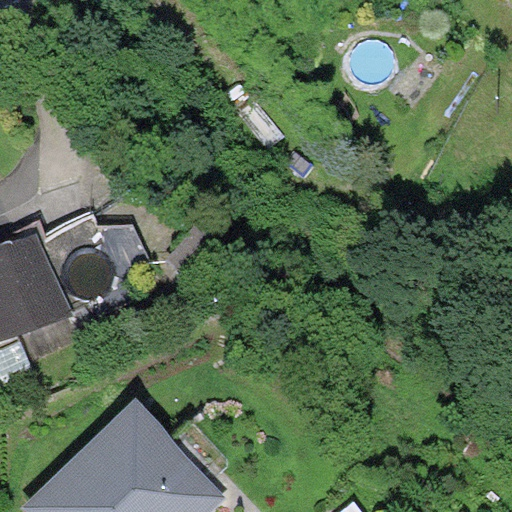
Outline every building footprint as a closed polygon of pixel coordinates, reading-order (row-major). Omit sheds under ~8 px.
[(0,185),(9,181),(0,164),(0,185)] [(434,220),(413,241),(438,266),(459,245),(434,220)] [(90,223),(40,247),(68,306),(93,302),(102,319),(135,302),(127,282),(150,263),(134,226),(94,230),(90,223)] [(0,348),(73,316),(68,306),(40,247),(34,237),(0,254),(0,348)] [(0,384),(36,371),(28,350),(0,360),(0,384)] [(137,408),(28,511),(213,511),(226,500),(137,408)]
